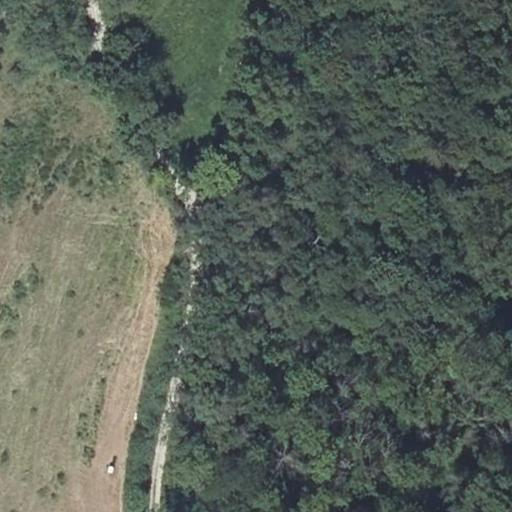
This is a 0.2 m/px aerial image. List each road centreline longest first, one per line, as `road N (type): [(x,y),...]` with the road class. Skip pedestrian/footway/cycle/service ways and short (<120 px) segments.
road 1 (track): [(162,511),(174,369),(205,194)]
road 2 (track): [(205,194),(121,104),(94,0)]
road 3 (track): [(205,194),(230,128),(249,0)]
